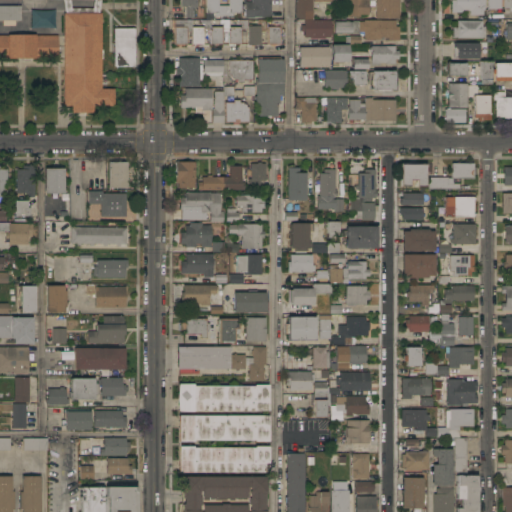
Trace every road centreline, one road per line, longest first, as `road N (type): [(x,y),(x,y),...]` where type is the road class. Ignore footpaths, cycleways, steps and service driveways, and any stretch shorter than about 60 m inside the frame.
road 1 (residential): [(158,0),(157,511)]
road 2 (residential): [(487,511),(485,145)]
road 3 (residential): [(389,145),(387,511)]
road 4 (residential): [(0,144),(278,145)]
road 5 (residential): [(278,145),(511,145)]
road 6 (residential): [(427,145),(426,0)]
